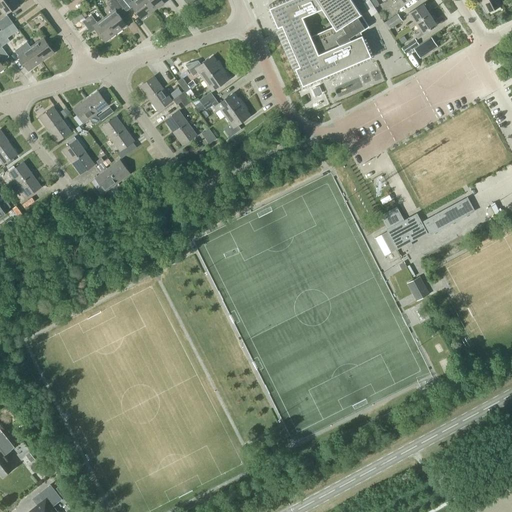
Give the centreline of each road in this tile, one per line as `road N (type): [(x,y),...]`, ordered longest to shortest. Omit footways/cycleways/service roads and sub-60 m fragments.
road 1 (secondary): [(293,511),(511,394)]
road 2 (residential): [(295,126),(364,139),(485,76)]
road 3 (residential): [(109,70),(248,23)]
